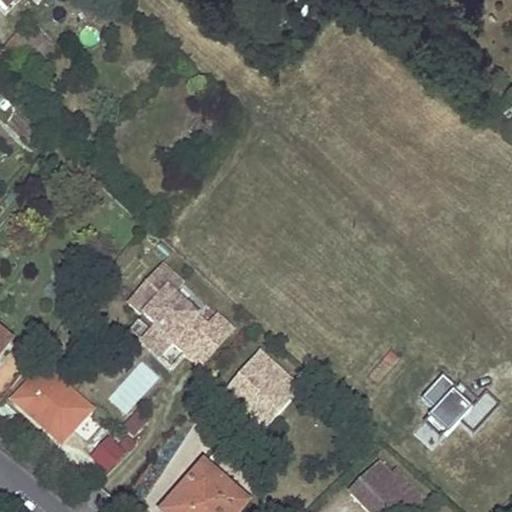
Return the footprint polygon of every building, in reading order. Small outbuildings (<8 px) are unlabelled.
[(0,0),(0,6),(4,11),(14,0),(0,0)] [(53,54),(26,26),(22,30),(50,57),(53,54)] [(29,79),(50,57),(22,30),(1,52),(29,79)] [(161,66),(148,52),(142,58),(154,72),(161,66)] [(10,107),(4,103),(0,107),(0,114),(2,117),(10,107)] [(179,290),(160,272),(126,309),(151,331),(142,342),(162,360),(171,349),(197,373),(230,336),(215,321),(204,333),(169,301),(179,290)] [(0,355),(8,345),(3,341),(0,344),(0,355)] [(162,360),(142,342),(138,346),(158,364),(162,360)] [(221,392),(265,430),(299,391),(255,353),(221,392)] [(78,422),(83,417),(88,411),(55,382),(54,383),(41,372),(13,404),(54,440),(70,422),(74,419),(78,422)] [(425,419),(444,437),(468,411),(450,394),(453,390),(439,377),(418,400),(431,412),(425,419)] [(84,446),(90,451),(95,456),(116,434),(104,425),(84,446)] [(406,511),(419,500),(393,474),(388,479),(376,467),(349,494),(366,511),(383,511),(393,504),(400,511),(406,511)] [(237,511),(242,507),(221,488),(200,469),(162,511),(237,511)]
